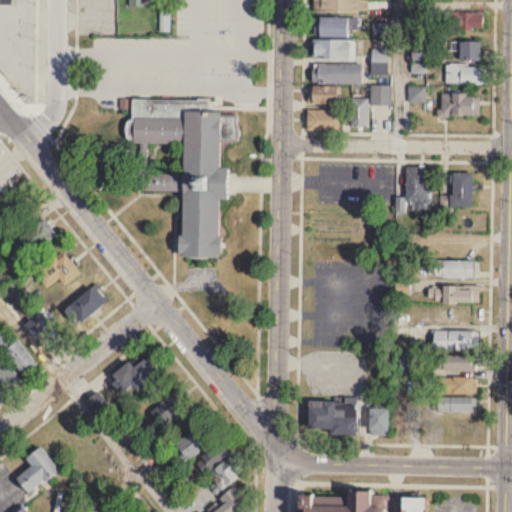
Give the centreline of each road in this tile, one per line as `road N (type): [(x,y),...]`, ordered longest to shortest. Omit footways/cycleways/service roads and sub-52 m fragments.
road 1 (residential): [(283,0),(274,511)]
road 2 (residential): [(0,104),(276,441)]
road 3 (tertiary): [(511,144),(508,465)]
road 4 (residential): [(508,465),(317,461),(293,456),(276,441)]
road 5 (residential): [(511,144),(282,143)]
road 6 (residential): [(156,299),(0,432)]
road 7 (residential): [(56,0),(56,101),(28,138)]
